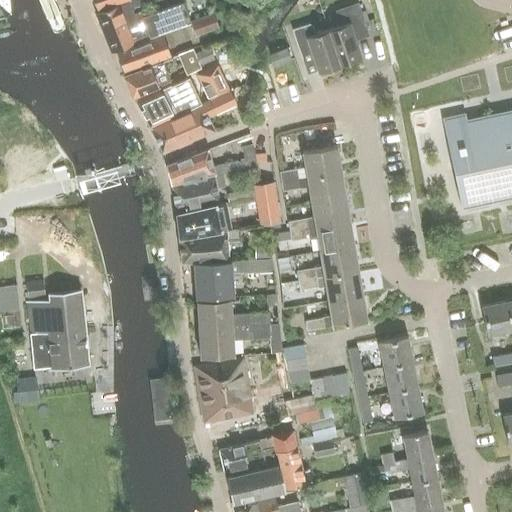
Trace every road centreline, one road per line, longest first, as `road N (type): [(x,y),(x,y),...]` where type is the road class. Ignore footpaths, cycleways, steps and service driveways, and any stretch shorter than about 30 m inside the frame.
road 1 (residential): [(220,511),(188,397),(156,160),(76,0)]
road 2 (residential): [(429,292),(392,272),(358,99),(310,111)]
road 3 (residential): [(470,477),(429,292)]
